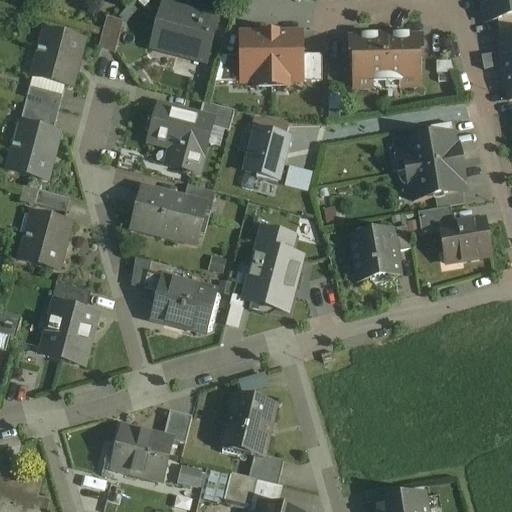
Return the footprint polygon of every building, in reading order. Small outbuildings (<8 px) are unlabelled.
[(511,0),(479,0),(484,27),(511,22),(511,0)] [(217,21),(162,7),(151,49),(206,63),(217,21)] [(123,23),(106,19),(98,50),(114,54),(123,23)] [(83,42),(44,32),(39,52),(33,51),(32,53),(38,55),(32,78),(71,89),(83,42)] [(233,58),(233,84),(241,84),(256,84),(287,84),(302,83),(309,83),(309,56),(301,57),(301,35),(241,35),(241,57),(233,58)] [(376,41),(375,37),(363,38),(362,41),(349,41),(350,76),(353,76),(354,90),(373,90),(373,86),(384,85),(384,92),(386,92),(385,41),(376,41)] [(407,40),(407,37),(394,37),(394,41),(385,41),(386,92),(387,92),(387,85),(398,85),(398,89),(418,89),(417,74),(421,74),(420,40),(407,40)] [(506,104),(511,103),(511,40),(495,44),(506,104)] [(62,96),(29,88),(25,102),(58,111),(62,96)] [(58,111),(25,102),(19,125),(52,134),(58,111)] [(235,112),(202,105),(199,118),(212,122),(210,129),(228,133),(235,112)] [(199,118),(158,107),(148,143),(175,151),(171,167),(169,166),(168,168),(198,176),(210,129),(212,122),(199,118)] [(52,134),(19,125),(13,148),(7,147),(6,149),(12,151),(7,172),(46,182),(59,135),(52,134)] [(289,140),(255,131),(244,174),(257,177),(256,181),(277,186),(278,183),(289,140)] [(453,138),(403,146),(405,160),(404,160),(409,191),(410,190),(412,204),(463,196),(461,185),(464,184),(458,149),(455,149),(453,138)] [(214,196),(187,188),(183,201),(188,202),(185,211),(205,216),(209,217),(214,196)] [(183,201),(141,190),(130,230),(177,243),(177,242),(197,247),(205,216),(185,211),(188,202),(183,201)] [(70,201),(37,192),(33,206),(66,215),(70,201)] [(450,211),(417,216),(420,235),(440,232),(440,231),(453,229),(450,211)] [(70,225),(31,215),(25,238),(18,236),(17,239),(24,241),(19,262),(58,272),(70,225)] [(453,229),(440,231),(440,232),(446,267),(490,260),(484,224),(453,229)] [(406,230),(391,232),(391,233),(394,248),(397,248),(398,254),(410,252),(406,230)] [(262,232),(244,300),(243,304),(246,305),(251,306),(276,313),(287,316),(302,260),(290,257),(294,241),(262,232)] [(391,233),(351,240),(358,285),(370,283),(370,285),(375,289),(385,287),(388,282),(388,280),(399,279),(397,267),(399,260),(398,254),(397,248),(394,248),(391,233)] [(176,271),(150,265),(144,288),(160,292),(163,280),(173,283),(176,271)] [(173,283),(163,280),(160,292),(152,322),(204,335),(215,294),(173,283)] [(91,293),(56,284),(49,308),(53,309),(41,351),(61,356),(59,362),(83,368),(96,317),(85,314),(91,293)] [(20,320),(0,314),(0,337),(15,341),(20,320)] [(275,408),(233,398),(221,449),(254,458),(262,460),(263,458),(275,408)] [(191,419),(169,414),(163,440),(171,442),(171,443),(185,447),(191,419)] [(151,438),(123,431),(124,430),(122,429),(112,472),(161,484),(171,443),(171,442),(163,440),(151,437),(151,438)] [(283,463),(263,458),(262,460),(254,458),(248,480),(248,481),(259,484),(277,488),(283,463)] [(40,482),(0,471),(0,511),(44,511),(47,504),(35,501),(40,482)] [(248,480),(230,476),(222,507),(244,511),(252,511),(259,484),(248,481),(248,480)] [(394,491),(383,492),(385,504),(395,502),(394,491)] [(383,492),(365,495),(367,507),(375,506),(385,504),(383,492)] [(385,504),(375,506),(376,511),(425,511),(424,498),(395,502),(385,504)]
